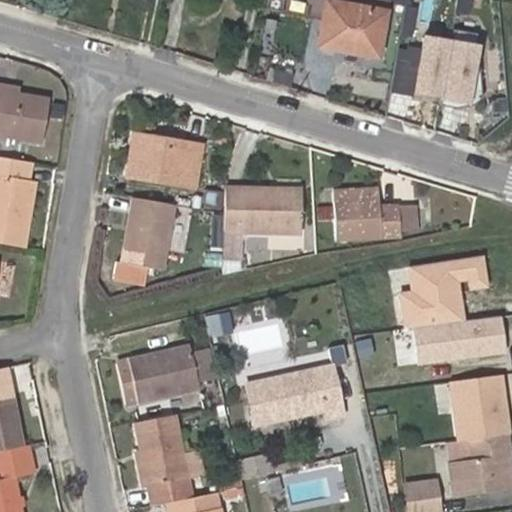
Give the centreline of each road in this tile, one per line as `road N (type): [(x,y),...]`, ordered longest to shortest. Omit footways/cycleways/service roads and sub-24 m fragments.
road 1 (residential): [(109,55),(511,180)]
road 2 (residential): [(109,55),(71,253),(73,327)]
road 3 (residential): [(73,327),(110,511)]
